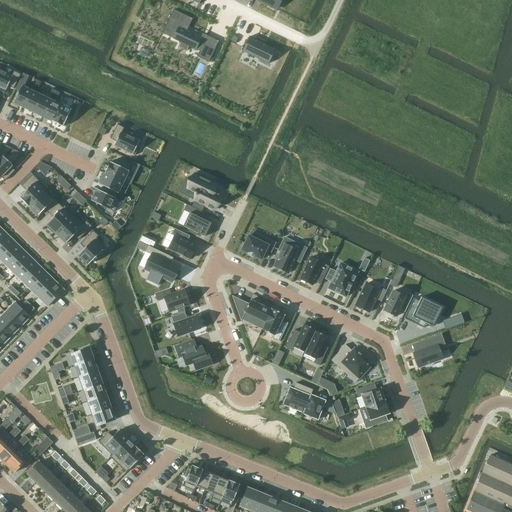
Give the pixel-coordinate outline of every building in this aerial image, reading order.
[(175,21),(168,36),(173,38),(180,42),(178,47),(187,51),(189,46),(196,49),(199,51),(197,56),(209,62),(214,50),(203,45),(205,40),(201,38),(200,38),(186,31),(192,19),(173,9),(169,18),(170,18),(175,21)] [(224,30),(217,48),(224,51),(231,32),(224,30)] [(218,41),(202,33),(200,37),(205,40),(203,45),(214,50),(218,41)] [(250,36),(243,51),(269,63),(276,49),(250,36)] [(0,69),(0,86),(7,90),(9,86),(13,88),(20,74),(13,70),(11,75),(0,69)] [(22,86),(14,103),(24,108),(32,91),(22,86)] [(32,91),(24,108),(34,113),(42,96),(32,91)] [(42,96),(34,113),(43,117),(51,100),(42,96)] [(51,100),(43,117),(52,121),(60,104),(51,100)] [(60,104),(52,121),(63,126),(71,109),(60,104)] [(117,124),(111,139),(116,141),(114,146),(135,156),(141,141),(122,133),(124,128),(117,124)] [(106,130),(101,127),(98,133),(104,136),(106,130)] [(0,158),(0,178),(1,177),(5,180),(15,170),(11,167),(12,165),(2,156),(0,158)] [(110,162),(105,173),(123,182),(131,165),(119,159),(116,165),(110,162)] [(35,167),(40,171),(45,165),(40,162),(35,167)] [(101,179),(99,183),(106,187),(104,192),(116,198),(123,182),(105,173),(103,172),(100,178),(101,179)] [(195,172),(186,189),(198,195),(192,206),(202,211),(204,207),(213,212),(222,194),(214,190),(217,184),(195,172)] [(26,191),(20,198),(29,207),(45,190),(46,191),(47,189),(33,175),(21,186),(26,191)] [(56,181),(61,186),(65,181),(61,177),(56,181)] [(67,204),(74,197),(73,196),(78,190),(74,186),(61,200),(67,204)] [(96,189),(91,201),(114,212),(119,200),(115,198),(116,198),(104,192),(96,189)] [(45,190),(29,207),(38,216),(45,209),(49,213),(58,203),(46,191),(45,190)] [(53,217),(46,224),(48,225),(47,227),(53,233),(54,231),(56,233),(74,215),(64,206),(63,208),(58,203),(49,213),(53,217)] [(186,204),(177,223),(190,229),(189,231),(197,235),(198,233),(205,237),(211,223),(199,217),(201,211),(186,204)] [(74,215),(56,233),(66,243),(74,235),(79,239),(92,226),(86,221),(83,224),(74,215)] [(108,223),(103,218),(99,223),(104,228),(108,223)] [(115,221),(111,226),(118,231),(121,227),(115,221)] [(175,236),(169,248),(190,259),(196,246),(184,240),(187,234),(175,229),(172,235),(175,236)] [(85,248),(77,255),(88,266),(106,246),(97,237),(98,236),(93,230),(80,244),(85,248)] [(251,230),(241,250),(247,253),(247,254),(254,257),(255,257),(261,260),(266,250),(271,253),(276,242),(251,230)] [(0,258),(16,242),(8,235),(0,242),(0,258)] [(299,251),(293,248),(295,242),(284,237),(278,250),(281,251),(274,267),(288,274),(295,260),(300,262),(305,251),(300,249),(299,251)] [(0,259),(7,267),(23,250),(16,242),(0,258),(0,259)] [(151,255),(145,268),(150,271),(146,280),(147,280),(147,279),(158,284),(157,285),(158,285),(162,277),(172,282),(179,267),(167,261),(170,256),(148,246),(145,252),(151,255)] [(15,274),(31,257),(23,250),(7,267),(15,274)] [(367,269),(370,258),(364,256),(361,268),(367,269)] [(22,282),(39,265),(31,257),(15,274),(22,282)] [(310,257),(299,279),(313,286),(320,273),(325,275),(330,266),(310,257)] [(330,268),(324,279),(330,282),(327,289),(346,298),(359,272),(340,262),(336,271),(330,268)] [(30,289),(46,273),(39,265),(22,282),(30,289)] [(38,297),(54,280),(46,273),(30,289),(38,297)] [(48,307),(64,290),(54,280),(38,297),(48,307)] [(365,284),(354,305),(370,312),(376,299),(381,302),(386,291),(381,288),(380,291),(365,284)] [(169,289),(155,294),(157,301),(163,299),(169,313),(190,306),(184,289),(171,294),(169,289)] [(393,291),(383,311),(397,318),(405,303),(408,305),(413,295),(407,293),(405,297),(393,291)] [(232,295),(232,296),(241,321),(245,313),(265,322),(262,329),(272,309),(271,310),(250,300),(249,303),(232,295)] [(413,298),(404,318),(418,325),(420,320),(426,323),(433,326),(440,312),(442,308),(442,307),(441,307),(432,302),(421,297),(419,301),(413,298)] [(20,326),(30,317),(15,302),(6,312),(20,326)] [(272,309),(262,329),(274,335),(272,338),(279,341),(288,323),(282,320),(284,315),(272,309)] [(0,324),(11,336),(20,326),(6,312),(0,317),(0,324)] [(438,321),(441,330),(460,323),(456,314),(438,321)] [(165,320),(172,340),(200,329),(194,316),(181,320),(179,315),(165,320)] [(0,343),(2,345),(11,336),(0,324),(0,343)] [(295,330),(286,348),(292,351),(294,347),(304,352),(305,353),(315,331),(316,330),(304,324),(300,332),(295,330)] [(304,352),(304,353),(315,359),(314,362),(320,365),(328,347),(323,345),(327,337),(315,331),(305,353),(304,352)] [(414,352),(419,367),(425,365),(426,367),(433,364),(433,363),(443,359),(438,346),(445,344),(442,334),(421,341),(424,348),(414,352)] [(194,340),(175,347),(179,358),(182,357),(185,365),(192,363),(195,370),(212,364),(208,352),(205,354),(202,346),(197,348),(194,340)] [(345,345),(331,360),(355,382),(369,367),(361,359),(363,356),(354,348),(352,351),(345,345)] [(74,366),(94,359),(89,347),(70,354),(74,366)] [(279,364),(285,351),(280,348),(273,361),(279,364)] [(154,352),(156,358),(162,356),(159,350),(154,352)] [(79,378),(98,371),(94,359),(74,366),(79,378)] [(318,382),(324,368),(319,366),(312,380),(318,382)] [(83,390),(102,383),(98,371),(79,378),(83,390)] [(210,385),(213,379),(206,376),(203,382),(210,385)] [(87,403),(107,396),(102,383),(83,390),(87,403)] [(290,388),(283,404),(303,413),(303,414),(311,395),(313,390),(296,383),(293,389),(290,388)] [(371,385),(356,390),(358,396),(361,395),(366,407),(384,401),(380,388),(373,391),(371,385)] [(61,397),(66,395),(63,387),(58,389),(61,397)] [(63,405),(69,403),(66,395),(61,397),(63,405)] [(311,395),(303,414),(317,419),(318,418),(320,419),(323,412),(321,411),(325,401),(311,395)] [(91,415),(111,408),(107,396),(87,403),(91,415)] [(384,401),(366,407),(370,420),(366,421),(368,427),(384,421),(382,415),(388,413),(384,401)] [(7,418),(0,424),(0,426),(3,429),(4,430),(11,423),(22,413),(17,408),(6,418),(7,418)] [(96,427),(115,420),(111,408),(91,415),(96,427)] [(75,438),(90,432),(88,425),(73,431),(75,438)] [(15,427),(8,434),(13,438),(20,431),(15,427)] [(4,430),(0,434),(0,451),(7,444),(8,445),(13,440),(13,439),(13,438),(8,434),(4,430)] [(128,438),(119,430),(113,436),(108,432),(98,442),(112,455),(128,438)] [(7,444),(0,451),(0,459),(4,464),(16,453),(18,451),(22,448),(21,447),(28,440),(24,435),(16,443),(18,445),(13,450),(8,445),(7,444)] [(46,449),(50,445),(53,442),(47,436),(40,443),(46,449)] [(118,464),(136,446),(128,438),(112,455),(110,456),(118,464)] [(126,472),(144,454),(136,446),(118,464),(126,472)] [(54,464),(61,457),(56,451),(51,456),(53,457),(50,460),(54,464)] [(16,453),(4,464),(13,473),(21,465),(24,467),(32,459),(28,454),(24,454),(21,458),(16,453)] [(482,473),(511,486),(511,464),(491,455),(482,473)] [(66,470),(70,466),(65,460),(60,464),(66,470)] [(36,482),(47,471),(38,462),(27,473),(36,482)] [(192,465),(183,486),(194,491),(196,486),(203,469),(192,465)] [(75,479),(79,474),(73,468),(69,472),(75,479)] [(203,469),(196,486),(205,490),(211,473),(203,469)] [(45,490),(56,480),(47,471),(36,482),(45,490)] [(211,473),(205,490),(213,493),(220,476),(211,473)] [(511,486),(482,473),(474,492),(475,492),(511,508),(511,486)] [(213,493),(211,498),(221,502),(229,480),(220,476),(213,493)] [(83,487),(88,483),(82,477),(78,482),(83,487)] [(54,499),(64,489),(56,480),(45,490),(54,499)] [(229,480),(221,502),(231,506),(240,484),(229,480)] [(171,482),(166,487),(172,490),(176,485),(171,482)] [(92,496),(96,492),(91,486),(87,490),(92,496)] [(250,511),(258,491),(247,487),(239,506),(250,511)] [(63,508),(73,497),(64,489),(54,499),(63,508)] [(253,511),(261,511),(268,495),(258,491),(250,511),(253,511)] [(511,511),(511,508),(475,492),(467,509),(472,511),(511,511)] [(102,505),(106,501),(100,495),(96,499),(102,505)] [(273,511),(279,500),(268,495),(261,511),(273,511)] [(66,511),(76,511),(82,506),(73,497),(63,508),(66,511)] [(286,511),(289,504),(279,500),(273,511),(286,511)] [(6,511),(8,510),(0,501),(0,511),(6,511)]
